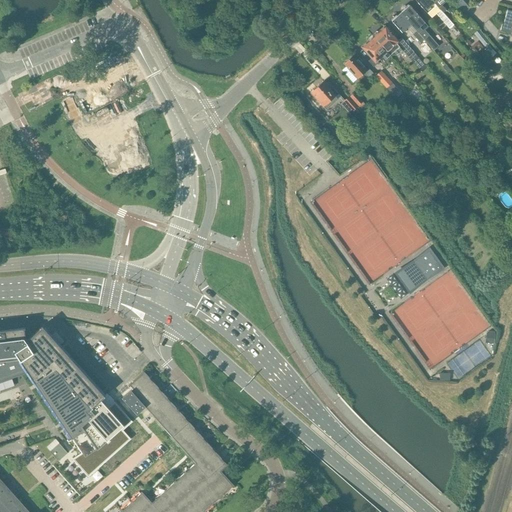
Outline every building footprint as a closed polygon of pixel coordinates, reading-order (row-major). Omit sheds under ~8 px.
[(437,6),(434,3),(431,0),(414,0),(427,13),(431,18),(436,14),(449,29),(453,25),(442,12),(437,6)] [(465,13),(470,8),(462,0),(460,0),(457,4),(465,13)] [(439,4),(437,6),(442,12),(445,9),(441,4),(440,5),(439,4)] [(400,13),(423,40),(428,36),(420,28),(425,23),(409,5),(407,7),(405,6),(404,6),(404,9),(400,13)] [(511,11),(507,10),(503,24),(502,24),(500,31),(511,34),(511,11)] [(423,40),(400,13),(395,17),(393,17),(392,17),(392,20),(391,21),(401,33),(402,32),(405,32),(406,32),(406,31),(406,28),(407,28),(420,43),(423,40)] [(372,36),(390,56),(397,56),(402,51),(408,57),(410,58),(414,54),(401,39),(398,42),(384,27),(378,33),(376,32),(372,36)] [(489,42),(479,30),(474,34),(484,46),(489,42)] [(368,62),(373,67),(378,63),(376,61),(382,56),(385,60),(390,56),(372,36),(367,40),(368,42),(362,47),(372,58),(368,62)] [(345,62),(340,67),(339,68),(353,83),(363,74),(365,76),(371,78),(374,75),(369,69),(367,70),(357,59),(357,60),(352,56),(351,57),(350,56),(344,62),(345,62)] [(375,77),(385,88),(390,83),(380,72),(375,77)] [(324,81),(311,92),(318,100),(326,109),(340,97),(327,83),(326,84),(324,81)] [(361,112),(366,107),(354,93),(350,97),(358,107),(357,107),(361,112)] [(348,98),(344,102),(352,112),(357,108),(348,98)] [(495,112),(508,127),(511,123),(511,120),(501,107),(495,112)] [(429,251),(397,273),(409,290),(441,268),(429,251)] [(0,382),(28,373),(71,438),(81,453),(72,459),(88,477),(130,439),(122,431),(132,422),(124,414),(123,412),(119,408),(118,406),(114,402),(107,408),(100,400),(104,396),(42,326),(29,338),(25,339),(24,328),(25,328),(24,328),(0,330),(0,382)] [(495,333),(487,332),(485,343),(493,344),(495,333)] [(203,511),(234,485),(221,471),(223,470),(226,473),(227,473),(228,474),(229,473),(230,473),(230,472),(231,471),(231,470),(231,469),(144,371),(129,384),(132,388),(122,398),(125,402),(130,408),(136,415),(145,407),(195,463),(151,502),(142,492),(119,511),(203,511)] [(58,461),(67,453),(59,443),(50,451),(58,461)] [(93,476),(97,480),(101,476),(97,472),(93,476)] [(0,511),(28,511),(0,480),(0,511)]
